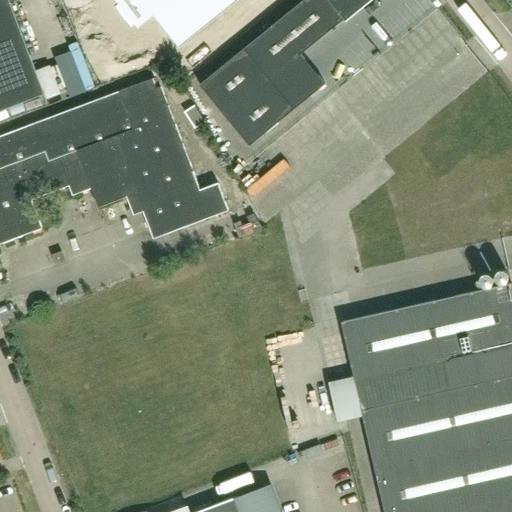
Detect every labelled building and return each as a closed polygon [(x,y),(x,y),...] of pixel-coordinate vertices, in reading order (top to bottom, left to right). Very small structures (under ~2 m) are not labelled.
[(36,70),(10,1),(9,0),(0,0),(0,110),(45,93),(36,70)] [(116,0),(139,27),(155,14),(180,46),(236,0),(116,0)] [(325,84),(301,55),(367,0),(304,0),(200,85),(249,146),(325,84)] [(50,65),(36,70),(45,93),(47,99),(61,94),(50,65)] [(193,172),(161,86),(157,88),(153,78),(91,101),(35,123),(0,135),(0,245),(43,229),(32,200),(69,186),(73,196),(91,189),(98,208),(127,197),(134,215),(143,212),(153,239),(229,211),(218,183),(200,190),(193,172)] [(209,101),(199,107),(212,126),(222,120),(209,101)] [(66,261),(62,251),(52,255),(56,264),(66,261)] [(511,511),(511,286),(511,283),(341,322),(353,376),(329,381),(339,422),(362,417),(383,511),(511,511)] [(265,343),(267,354),(287,352),(286,341),(265,343)] [(314,432),(307,399),(287,403),(294,437),(314,432)] [(279,511),(270,486),(240,498),(239,496),(195,511),(279,511)]
